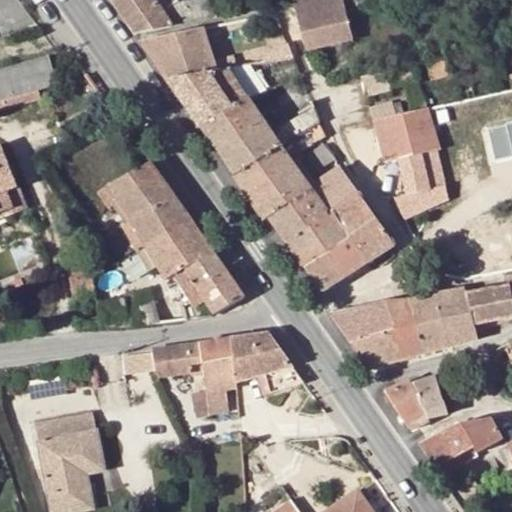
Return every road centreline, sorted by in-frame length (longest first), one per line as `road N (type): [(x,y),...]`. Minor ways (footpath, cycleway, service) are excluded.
road 1 (primary): [(295,315),(71,0)]
road 2 (tertiary): [(0,357),(295,315)]
road 3 (residential): [(511,332),(348,389)]
road 4 (primary): [(433,511),(348,389)]
